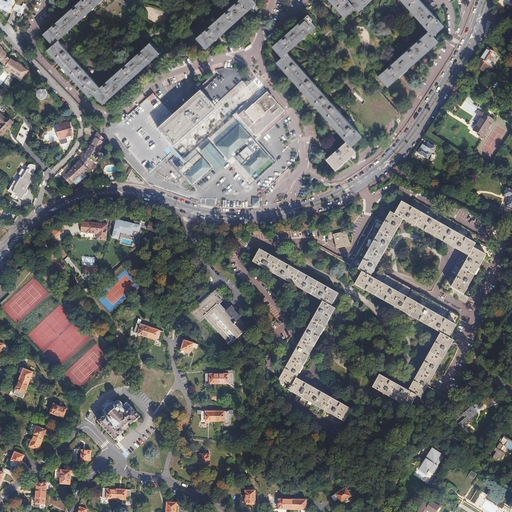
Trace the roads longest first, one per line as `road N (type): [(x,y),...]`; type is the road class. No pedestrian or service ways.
road 1 (residential): [(45,0),(29,43),(96,114),(117,111),(167,74),(251,54)]
road 2 (residential): [(471,0),(454,41),(379,151),(337,180),(303,164)]
road 3 (tertiary): [(291,210),(347,190),(390,160),(474,31)]
road 4 (tertiary): [(43,215),(88,195),(122,191),(216,215),(266,214)]
road 5 (residential): [(43,215),(42,187),(75,149),(79,123),(15,43)]
road 6 (residential): [(388,511),(415,433),(511,486)]
road 7 (residential): [(166,481),(188,409),(170,340)]
road 8 (residential): [(0,499),(81,428),(108,455)]
road 9 (residential): [(303,164),(296,116),(251,54)]
road 10 (residential): [(398,174),(511,226)]
